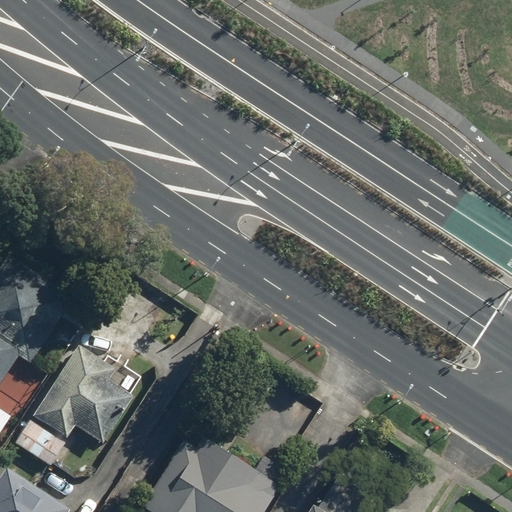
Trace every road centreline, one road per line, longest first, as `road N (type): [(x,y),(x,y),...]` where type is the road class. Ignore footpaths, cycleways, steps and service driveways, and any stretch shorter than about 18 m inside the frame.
road 1 (primary): [(503,419),(77,146),(0,83)]
road 2 (primary): [(32,0),(209,135),(511,337)]
